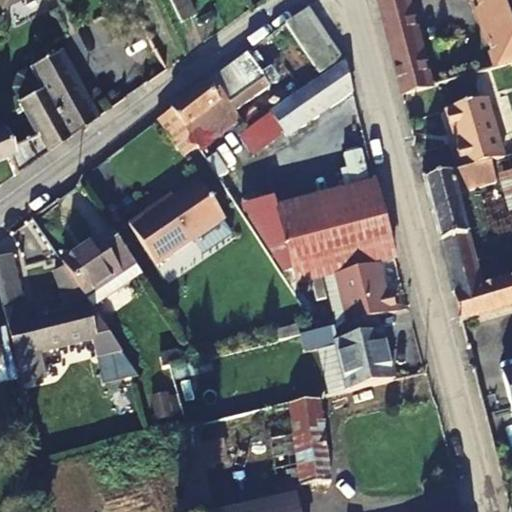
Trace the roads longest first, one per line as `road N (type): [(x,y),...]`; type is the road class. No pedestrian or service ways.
road 1 (residential): [(354,0),(488,511)]
road 2 (residential): [(287,0),(0,214)]
